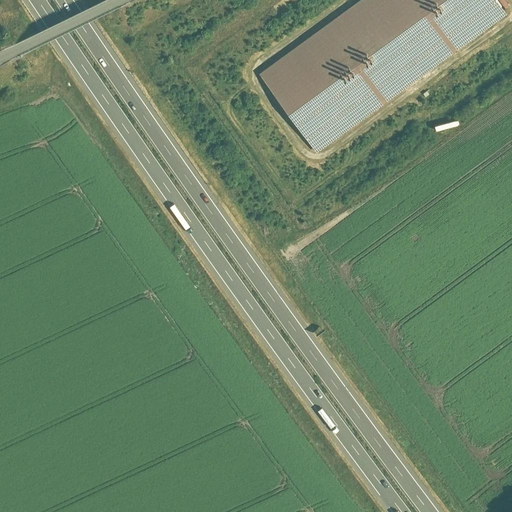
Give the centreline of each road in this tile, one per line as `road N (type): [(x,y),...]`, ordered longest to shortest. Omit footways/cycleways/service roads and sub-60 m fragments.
road 1 (motorway): [(429,511),(65,0)]
road 2 (motorway): [(37,0),(401,511)]
road 3 (unclassified): [(0,57),(116,2)]
